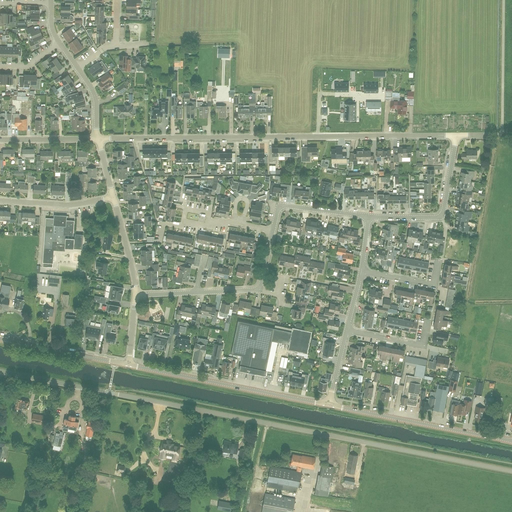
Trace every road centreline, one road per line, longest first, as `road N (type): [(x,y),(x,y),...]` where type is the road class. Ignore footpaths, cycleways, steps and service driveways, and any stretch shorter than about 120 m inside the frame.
road 1 (residential): [(511,471),(0,371)]
road 2 (residential): [(456,135),(98,138)]
road 3 (tertiary): [(329,405),(129,365)]
road 4 (tertiary): [(511,440),(329,405)]
road 5 (unknown): [(178,0),(178,29),(190,35),(238,34),(304,52),(318,42)]
road 6 (unknown): [(488,41),(318,42)]
road 7 (unclassified): [(501,135),(503,0)]
road 8 (tertiary): [(129,365),(0,339)]
